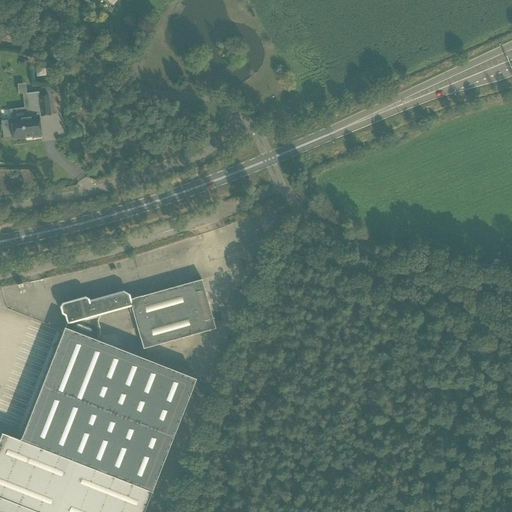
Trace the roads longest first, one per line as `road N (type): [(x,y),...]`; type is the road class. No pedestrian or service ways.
road 1 (unknown): [(206,217),(228,284),(231,335),(155,511)]
road 2 (secondary): [(0,241),(101,218),(266,160)]
road 3 (track): [(281,188),(303,210),(511,335)]
road 4 (unclassified): [(0,206),(121,183),(197,156),(237,112)]
road 5 (unclassified): [(237,112),(123,82),(23,0)]
road 6 (unclassified): [(0,273),(230,209)]
road 7 (secondary): [(511,46),(356,121)]
road 8 (secondary): [(356,121),(511,68)]
